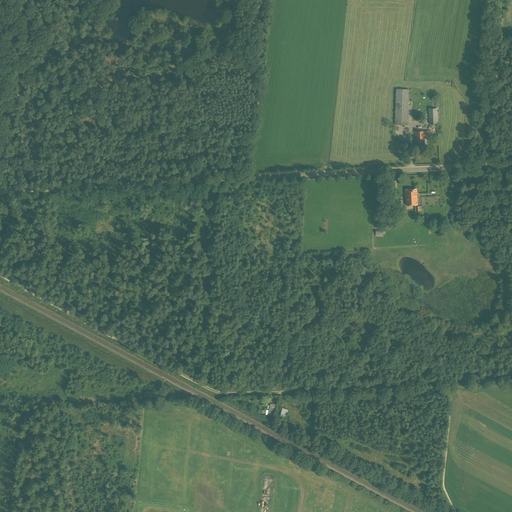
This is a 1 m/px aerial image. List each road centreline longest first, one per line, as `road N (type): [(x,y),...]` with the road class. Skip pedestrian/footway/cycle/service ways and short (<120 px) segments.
road 1 (track): [(0,275),(220,393),(511,384)]
road 2 (unclassified): [(0,190),(511,164)]
road 3 (track): [(61,511),(69,404),(0,408)]
road 4 (unclassified): [(0,126),(15,0)]
